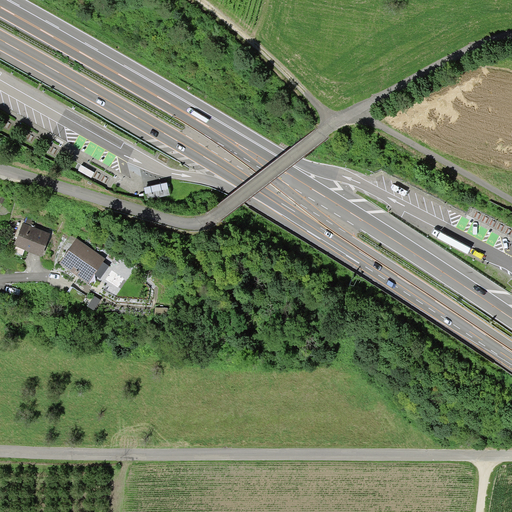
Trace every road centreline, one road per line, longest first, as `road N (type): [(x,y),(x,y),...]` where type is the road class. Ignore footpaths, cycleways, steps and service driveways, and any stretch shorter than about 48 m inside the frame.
road 1 (residential): [(0,172),(173,223),(201,223),(380,94),(454,52),(511,33)]
road 2 (track): [(511,456),(0,452)]
road 3 (motorway): [(511,319),(118,71)]
road 4 (motorway): [(0,41),(314,223)]
road 5 (motorway): [(363,183),(118,71)]
road 6 (motorway): [(314,223),(511,352)]
road 7 (track): [(336,124),(195,0)]
road 8 (track): [(353,112),(511,199)]
road 9 (motorway): [(180,175),(314,223)]
road 10 (motorway): [(118,71),(0,6)]
